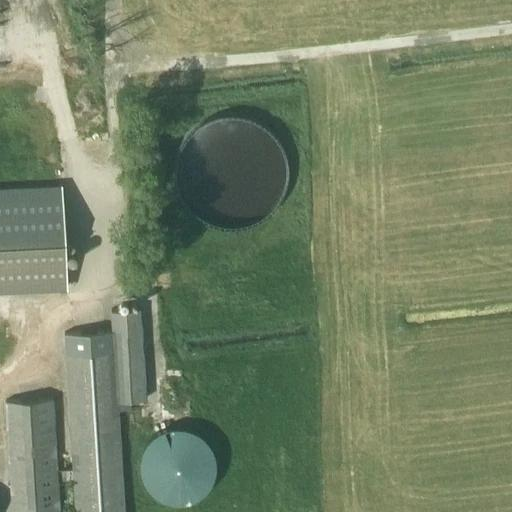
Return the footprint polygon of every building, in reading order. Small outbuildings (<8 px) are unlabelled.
[(179,203),(270,207),(273,121),(183,117),(179,203)] [(0,287),(63,285),(58,189),(0,191),(0,287)] [(145,397),(140,308),(109,309),(110,329),(63,332),(74,511),(124,511),(118,399),(145,397)] [(58,511),(52,397),(5,399),(11,511),(58,511)] [(209,490),(206,424),(145,427),(148,493),(209,490)]
